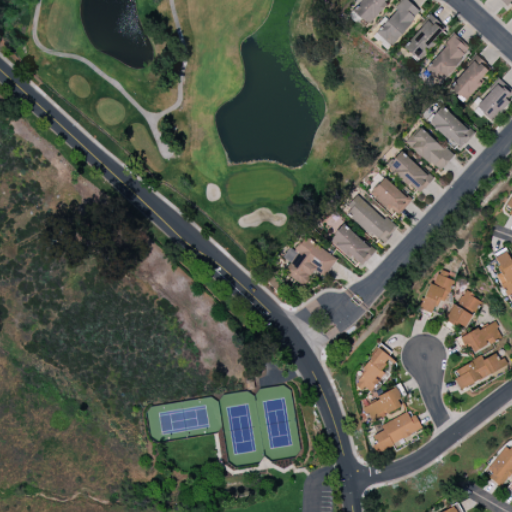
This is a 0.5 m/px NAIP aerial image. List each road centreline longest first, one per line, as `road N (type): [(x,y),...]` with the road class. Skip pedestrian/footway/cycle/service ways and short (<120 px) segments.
road 1 (residential): [(0,71),(294,348),(328,409),(354,511)]
road 2 (residential): [(294,348),(356,299),(511,128)]
road 3 (residential): [(348,479),(408,468),(511,391)]
